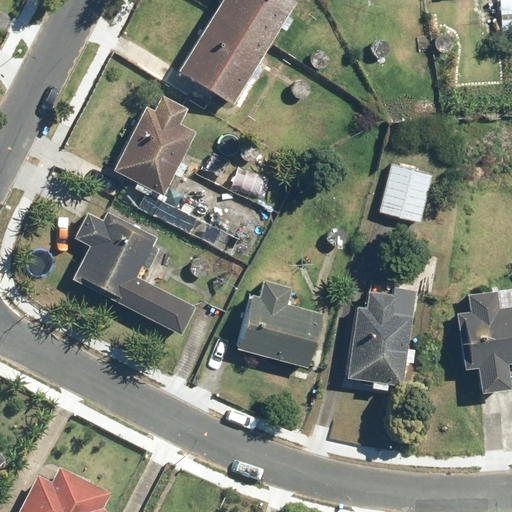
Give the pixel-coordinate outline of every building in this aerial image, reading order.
[(218,0),(175,69),(228,103),(293,1),(291,0),(218,0)] [(511,0),(497,0),(500,30),(511,29),(511,0)] [(445,33),(440,32),(436,34),(432,38),(431,42),(433,47),(437,50),(441,51),(446,50),(449,46),(450,41),(449,37),(445,33)] [(382,40),(377,39),(373,40),(369,44),(369,49),(370,53),(374,56),(379,58),(383,56),(387,52),(388,47),(386,43),(382,40)] [(322,50),(317,49),(312,51),(309,55),(308,59),(309,64),(313,67),(318,68),(323,67),(326,63),(327,58),(325,54),(322,50)] [(302,79),(297,78),(292,80),(289,84),(288,88),(289,93),(293,96),(298,97),(303,96),(306,92),(307,87),(305,83),(302,79)] [(110,168),(159,193),(192,129),(177,121),(184,106),(158,93),(150,109),(143,105),(110,168)] [(250,143),(245,142),(241,143),(237,147),(236,152),(238,157),(241,160),(246,161),(251,159),(254,156),(255,151),(254,146),(250,143)] [(376,211),(419,221),(430,173),(388,163),(376,211)] [(209,240),(246,258),(269,212),(232,194),(209,240)] [(317,219),(349,231),(356,212),(324,200),(317,219)] [(434,221),(448,223),(451,203),(436,201),(434,221)] [(69,277),(178,333),(192,305),(133,275),(153,235),(104,210),(99,218),(84,211),(70,237),(86,245),(69,277)] [(339,228),(334,227),(329,229),(326,232),(325,237),(326,242),(330,245),(335,246),(340,245),(343,241),(344,236),(342,232),(339,228)] [(233,348),(304,366),(318,310),(285,302),(289,286),(260,279),(256,295),(247,293),(233,348)] [(505,362),(511,361),(511,304),(509,287),(464,293),(466,310),(454,311),(460,368),(471,367),(474,391),(508,387),(505,362)] [(342,376),(399,384),(411,291),(393,289),(392,294),(365,290),(363,306),(352,305),(342,376)] [(16,511),(102,511),(100,511),(107,496),(57,470),(49,486),(34,478),(16,511)]
